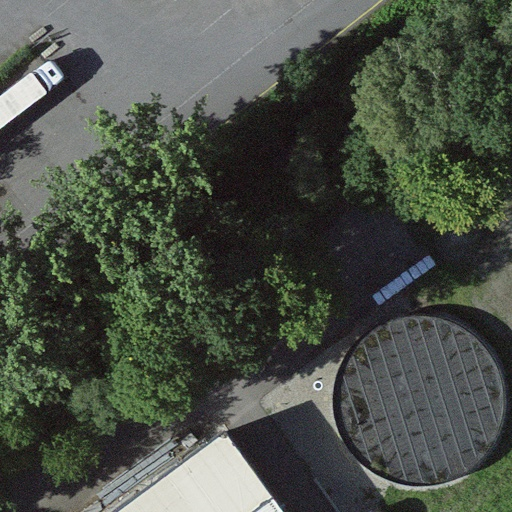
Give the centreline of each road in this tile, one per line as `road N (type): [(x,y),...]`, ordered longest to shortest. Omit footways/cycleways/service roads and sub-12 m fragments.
road 1 (track): [(511,130),(26,511)]
road 2 (residential): [(0,279),(346,0)]
